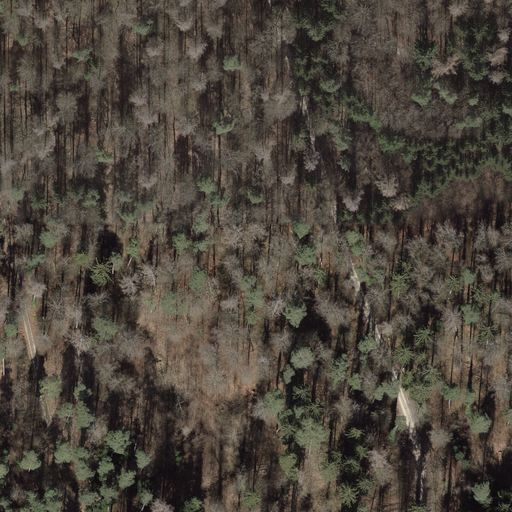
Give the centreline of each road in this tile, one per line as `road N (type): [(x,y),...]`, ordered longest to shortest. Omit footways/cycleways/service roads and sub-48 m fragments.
road 1 (track): [(427,511),(412,418),(371,325),(276,0)]
road 2 (track): [(72,511),(0,199)]
road 3 (track): [(278,0),(511,78)]
